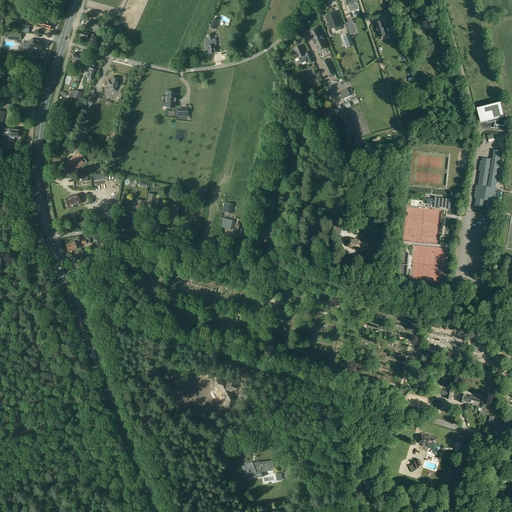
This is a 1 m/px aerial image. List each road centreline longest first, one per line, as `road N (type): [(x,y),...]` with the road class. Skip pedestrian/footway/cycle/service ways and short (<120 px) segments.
road 1 (unclassified): [(511,328),(147,241),(86,233),(48,239)]
road 2 (unclassified): [(511,444),(77,308)]
road 3 (unclassified): [(63,41),(162,69),(214,67),(265,50),(322,0)]
road 4 (primary): [(156,511),(77,308)]
road 5 (primary): [(48,239),(38,138),(63,41)]
road 6 (track): [(253,483),(296,467),(323,385)]
road 7 (track): [(328,387),(304,473),(305,511)]
